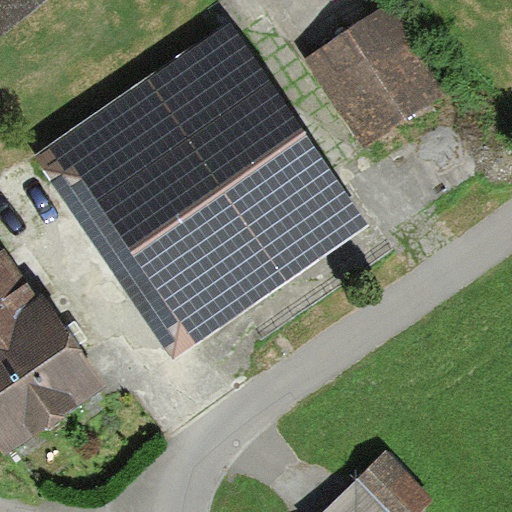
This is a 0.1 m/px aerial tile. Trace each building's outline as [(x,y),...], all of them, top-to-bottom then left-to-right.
[(0,0),(0,22),(33,0),(0,0)] [(358,20),(292,73),(351,146),(416,93),(358,20)] [(206,53),(46,160),(161,331),(321,225),(206,53)] [(1,255),(0,255),(0,429),(76,387),(1,255)] [(381,511),(404,511),(415,502),(374,457),(350,479),(381,511)]
